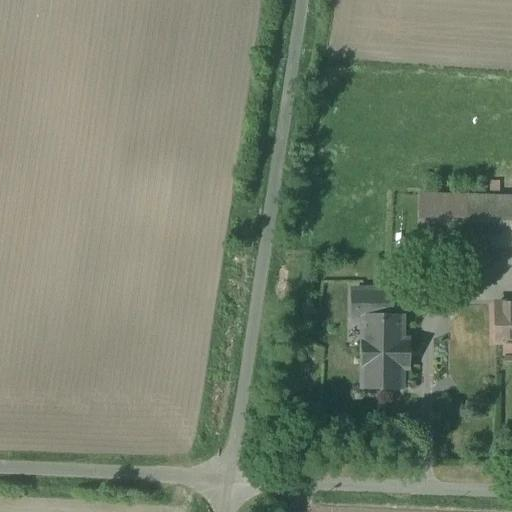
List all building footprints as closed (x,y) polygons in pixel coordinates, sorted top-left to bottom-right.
[(468,197),(421,196),(420,234),(467,235),(468,197)] [(511,197),(468,197),(467,235),(467,245),(511,245),(511,197)] [(303,284),(287,283),(286,307),(302,308),(303,284)] [(498,302),(452,301),(453,369),(499,369),(498,338),(511,338),(511,303),(498,303),(498,302)] [(406,312),(357,313),(358,394),(407,394),(406,312)]
